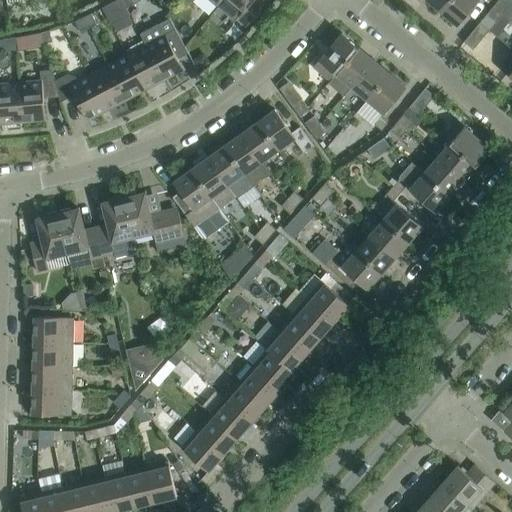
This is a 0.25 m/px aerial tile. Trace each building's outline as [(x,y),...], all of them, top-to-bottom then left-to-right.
[(126,7),(122,0),(114,0),(113,1),(118,11),(126,7)] [(223,0),(218,7),(235,20),(237,18),(246,26),(262,6),(254,0),(223,0)] [(449,0),(428,0),(441,10),(449,0)] [(449,0),(441,10),(457,24),(477,0),(449,0)] [(511,4),(511,0),(498,0),(493,6),(502,14),(509,6),(511,4)] [(496,21),(502,14),(493,6),(487,14),(496,21)] [(97,23),(92,13),(91,12),(83,16),(88,27),(97,23)] [(88,27),(83,16),(75,20),(80,31),(88,27)] [(189,53),(175,28),(170,17),(140,33),(146,44),(164,79),(184,68),(178,58),(189,53)] [(489,29),(480,22),(480,21),(474,29),(483,37),(489,29)] [(53,40),(50,30),(50,29),(41,32),(44,43),(53,40)] [(336,73),(358,46),(342,32),(314,66),(330,80),(336,73)] [(164,79),(146,44),(127,54),(145,89),(164,79)] [(344,95),(352,86),(374,59),(358,46),(336,73),(330,80),(329,82),(344,95)] [(145,89),(127,54),(108,64),(126,99),(145,89)] [(511,56),(502,68),(511,77),(511,56)] [(367,99),(389,72),(374,59),(352,86),(367,99)] [(126,99),(108,64),(88,74),(107,109),(126,99)] [(60,96),(61,101),(55,80),(52,69),(40,70),(41,80),(20,81),(23,121),(45,119),(44,97),(60,96)] [(406,86),(389,72),(367,99),(383,112),(406,86)] [(107,109),(88,74),(78,79),(76,76),(67,74),(55,80),(61,101),(74,94),(87,119),(107,109)] [(23,121),(20,81),(0,83),(0,102),(2,123),(23,121)] [(425,106),(428,102),(419,95),(416,99),(416,98),(409,106),(419,114),(425,106)] [(302,98),(292,105),(300,116),(308,107),(302,98)] [(275,108),(257,120),(278,149),(294,138),(304,152),(314,145),(300,126),(293,131),(292,132),(275,108)] [(373,122),(382,130),(388,122),(379,114),(373,122)] [(412,121),(403,114),(397,121),(406,129),(412,121)] [(314,115),(305,122),(310,130),(320,123),(314,115)] [(443,135),(450,141),(477,164),(491,148),(457,119),(443,135)] [(278,149),(257,120),(241,132),(262,161),(278,149)] [(400,137),(406,129),(397,121),(390,129),(400,137)] [(326,131),(320,123),(310,130),(316,138),(326,131)] [(262,161),(241,132),(224,144),(245,172),(262,161)] [(450,141),(437,156),(463,179),(477,164),(450,141)] [(245,172),(224,144),(208,156),(228,184),(245,172)] [(237,195),(228,184),(208,156),(191,168),(220,207),(237,195)] [(463,179),(437,156),(424,171),(450,194),(463,179)] [(450,194),(424,171),(423,172),(412,161),(399,176),(400,177),(408,183),(411,186),(410,187),(436,210),(450,194)] [(220,207),(191,168),(174,180),(181,190),(172,196),(195,226),(204,219),(220,207)] [(400,177),(393,186),(400,192),(408,183),(400,177)] [(334,190),(326,182),(325,182),(319,190),(328,198),(334,190)] [(392,201),(400,192),(393,186),(385,195),(392,201)] [(294,190),(288,198),(297,206),(303,198),(294,190)] [(328,198),(319,190),(312,197),(321,205),(328,198)] [(151,217),(145,191),(137,193),(136,191),(125,194),(126,196),(124,196),(133,236),(153,231),(158,251),(187,244),(179,211),(151,217)] [(137,252),(133,236),(124,196),(122,197),(121,195),(110,197),(111,199),(102,201),(109,228),(97,230),(103,255),(115,252),(116,257),(137,252)] [(290,213),(297,206),(288,198),(281,205),(290,213)] [(396,203),(382,219),(409,242),(423,226),(396,203)] [(103,255),(97,230),(85,233),(79,207),(71,209),(70,207),(59,209),(60,212),(58,212),(68,252),(88,247),(91,258),(103,255)] [(68,252),(58,212),(56,213),(56,210),(45,213),(45,215),(37,217),(43,243),(31,246),(37,271),(49,268),(47,257),(68,252)] [(409,242),(382,219),(369,234),(395,257),(409,242)] [(267,221),(261,228),(270,236),(276,229),(267,221)] [(270,236),(261,228),(254,236),(263,244),(270,236)] [(274,257),(288,241),(280,233),(266,249),(266,250),(261,256),(267,261),(272,255),(274,257)] [(369,234),(356,249),(382,272),(395,257),(369,234)] [(325,238),(312,252),(343,279),(350,272),(368,288),(382,272),(356,249),(349,243),(340,252),(325,238)] [(262,267),(267,261),(261,256),(246,272),(252,277),(261,267),(262,267)] [(322,280),(308,297),(335,320),(349,303),(322,280)] [(244,287),(238,282),(232,288),(239,294),(244,287)] [(233,300),(239,294),(232,288),(227,294),(233,300)] [(335,320),(308,297),(293,313),(320,337),(335,320)] [(320,337),(293,313),(279,329),(306,353),(320,337)] [(215,320),(209,315),(203,321),(210,327),(215,320)] [(34,316),(34,341),(74,342),(74,317),(34,316)] [(210,327),(203,321),(198,327),(204,333),(210,327)] [(306,353),(279,329),(264,346),(267,349),(268,348),(292,369),(306,353)] [(108,334),(110,342),(118,340),(116,332),(108,334)] [(120,348),(118,340),(110,342),(112,350),(120,348)] [(73,366),(74,342),(34,341),(33,365),(73,366)] [(187,353),(180,347),(175,354),(181,359),(187,353)] [(268,348),(267,349),(253,365),(280,388),(295,371),(292,369),(268,348)] [(169,373),(181,359),(175,354),(162,368),(169,373)] [(73,389),(73,366),(33,365),(33,389),(73,389)] [(280,388),(253,365),(239,381),(266,404),(280,388)] [(158,385),(152,380),(146,386),(153,392),(158,385)] [(266,404),(239,381),(225,397),(252,420),(266,404)] [(147,398),(153,392),(146,386),(141,392),(147,398)] [(72,415),(73,389),(33,389),(32,414),(72,415)] [(125,389),(119,395),(126,401),(131,395),(125,389)] [(126,401),(119,395),(114,402),(120,407),(126,401)] [(252,420),(225,397),(211,413),(238,437),(252,420)] [(137,409),(131,404),(131,403),(126,410),(132,415),(137,409)] [(127,421),(132,415),(126,410),(120,416),(127,421)] [(238,437),(211,413),(196,430),(223,453),(238,437)] [(103,435),(101,427),(93,429),(95,437),(103,435)] [(32,438),(32,429),(23,429),(23,437),(32,438)] [(95,437),(93,429),(85,431),(87,439),(95,437)] [(54,438),(54,430),(46,430),(46,438),(54,438)] [(62,438),(62,431),(62,430),(54,430),(54,438),(62,438)] [(223,453),(196,430),(182,446),(209,470),(223,453)] [(169,460),(147,465),(155,500),(177,495),(169,460)] [(471,508),(495,481),(475,464),(467,473),(458,465),(443,481),(468,504),(467,505),(471,508)] [(155,500),(147,465),(126,471),(134,505),(155,500)] [(134,505),(126,471),(105,476),(113,511),(134,505)] [(108,511),(113,511),(105,476),(84,481),(91,511),(108,511)] [(91,511),(84,481),(63,486),(69,511),(91,511)] [(468,504),(443,481),(435,490),(434,488),(427,496),(445,511),(460,511),(467,505),(468,504)] [(69,511),(63,486),(42,491),(46,511),(69,511)] [(46,511),(42,491),(20,497),(23,511),(46,511)] [(445,511),(427,496),(412,511),(445,511)]
